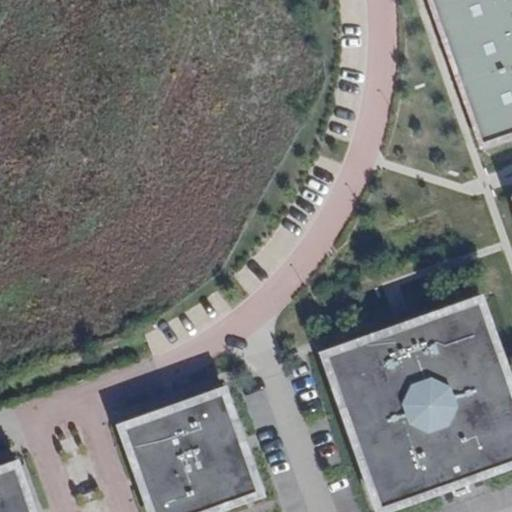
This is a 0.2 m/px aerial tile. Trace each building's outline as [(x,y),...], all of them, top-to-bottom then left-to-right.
[(511,0),(438,0),(487,135),(511,125),(511,0)] [(388,335),(328,357),(384,511),(387,511),(456,487),(459,496),(473,490),(470,483),(511,467),(511,376),(485,300),(425,322),(426,326),(416,329),(399,335),(389,339),(388,335)] [(398,331),(399,335),(416,329),(415,325),(398,331)] [(125,429),(154,511),(230,511),(265,500),(227,393),(182,409),(183,413),(168,419),(166,415),(125,429)] [(0,511),(34,511),(19,466),(0,472),(0,511)]
